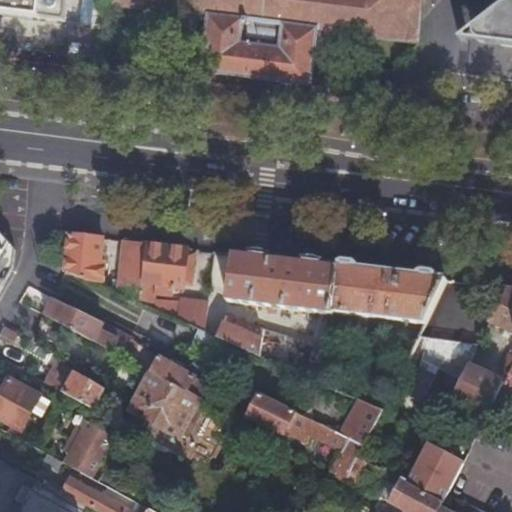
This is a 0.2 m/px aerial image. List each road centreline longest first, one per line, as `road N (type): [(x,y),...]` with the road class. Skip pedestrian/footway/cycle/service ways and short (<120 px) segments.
road 1 (residential): [(42,210),(511,270)]
road 2 (primary): [(511,192),(53,134)]
